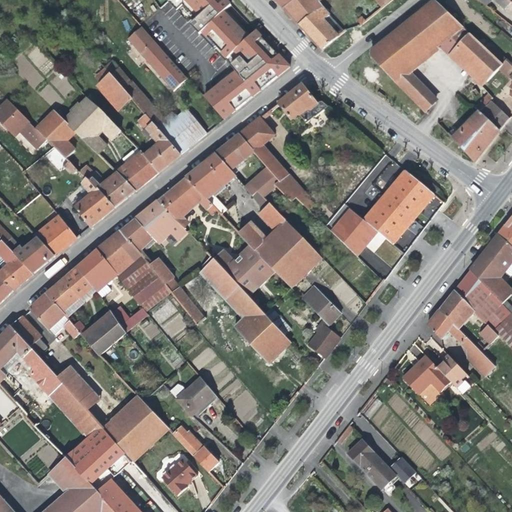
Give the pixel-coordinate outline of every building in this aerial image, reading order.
[(202,32),(225,12),(231,6),(225,0),(170,0),(168,2),(176,10),(182,5),(193,17),(198,13),(200,16),(190,25),(199,35),(202,32)] [(284,8),(297,0),(276,0),(278,2),(284,8)] [(302,28),(327,10),(319,1),(318,0),(297,0),(284,8),(302,28)] [(372,56),(397,83),(411,72),(441,49),(465,28),(435,0),(434,0),(372,50),(372,56)] [(393,0),(375,0),(382,8),(393,0)] [(508,0),(494,0),(506,10),(511,2),(508,0)] [(382,8),(378,4),(358,20),(362,25),(382,8)] [(331,15),(327,10),(302,28),(311,38),(323,50),(345,31),(338,23),(333,28),(325,20),(331,15)] [(236,25),(225,12),(202,32),(226,59),(234,52),(249,39),(236,25)] [(338,23),(331,15),(325,20),(333,28),(338,23)] [(188,80),(143,28),(128,41),(174,93),(188,80)] [(441,49),(479,84),(483,79),(452,51),(470,32),(465,28),(441,49)] [(249,39),(234,52),(239,59),(230,67),(235,73),(256,96),(289,67),(257,32),(249,39)] [(499,69),(504,64),(485,47),(470,32),(452,51),(483,79),(479,84),(482,87),(499,69)] [(485,47),(504,64),(507,60),(499,52),(502,49),(492,39),(485,47)] [(113,60),(105,67),(106,68),(111,75),(124,90),(133,82),(113,60)] [(511,63),(508,60),(507,60),(504,64),(499,69),(511,79),(511,86),(511,88),(511,94),(511,95),(511,96),(511,63)] [(111,75),(106,68),(95,77),(101,84),(111,75)] [(397,83),(426,111),(438,100),(411,72),(397,83)] [(246,105),(256,96),(235,73),(212,93),(232,115),(244,104),(246,105)] [(124,90),(111,75),(101,84),(100,85),(123,110),(134,100),(124,90)] [(133,82),(124,90),(134,100),(146,115),(156,127),(166,118),(133,82)] [(123,110),(100,85),(97,87),(119,113),(123,110)] [(299,117),(317,103),(302,85),(290,94),(278,104),(292,122),(299,117)] [(232,115),(212,93),(205,100),(224,122),(232,115)] [(491,99),(493,97),(488,93),(474,108),(478,112),(491,99)] [(88,98),(65,120),(79,133),(101,155),(108,148),(98,139),(105,132),(115,141),(123,133),(88,98)] [(491,99),(478,112),(499,132),(510,117),(491,99)] [(16,138),(21,133),(31,123),(9,101),(0,110),(0,121),(5,127),(6,126),(9,129),(8,130),(16,138)] [(323,102),(317,103),(299,117),(306,124),(329,107),(323,102)] [(167,139),(181,155),(197,143),(208,134),(188,109),(179,115),(173,113),(166,118),(156,127),(167,139)] [(57,111),(38,130),(49,141),(56,148),(68,160),(78,150),(70,142),(79,133),(65,120),(57,111)] [(499,132),(478,112),(466,124),(459,130),(452,137),(465,150),(476,161),(499,132)] [(147,134),(156,127),(146,115),(138,122),(147,134)] [(260,116),(251,123),(267,142),(276,135),(260,116)] [(38,130),(31,123),(21,133),(39,151),(49,141),(38,130)] [(239,134),(255,153),(264,145),(267,142),(251,123),(239,134)] [(447,132),(452,137),(459,130),(455,126),(447,132)] [(167,139),(156,127),(147,134),(158,147),(167,139)] [(231,140),(247,159),(255,153),(239,134),(231,140)] [(167,139),(158,147),(154,150),(168,165),(175,161),(181,155),(167,139)] [(225,145),(216,153),(232,172),(247,159),(231,140),(225,145)] [(264,145),(255,153),(267,167),(281,184),(290,176),(264,145)] [(168,165),(154,150),(147,156),(160,172),(168,165)] [(129,168),(145,155),(142,151),(118,171),(121,174),(136,192),(144,185),(129,168)] [(221,180),(202,196),(207,201),(236,176),(232,172),(216,153),(206,161),(221,180)] [(152,179),(160,172),(147,156),(145,155),(129,168),(144,185),(152,179)] [(196,169),(187,177),(202,196),(221,180),(206,161),(196,169)] [(78,171),(70,163),(66,167),(73,175),(78,171)] [(90,183),(94,179),(98,176),(89,165),(81,172),(87,180),(90,183)] [(267,167),(245,186),(253,196),(259,191),(265,197),(278,187),(281,184),(267,167)] [(394,244),(435,195),(405,170),(392,187),(378,203),(364,219),(394,244)] [(121,174),(113,181),(129,198),(136,192),(121,174)] [(298,197),(304,205),(312,199),(312,198),(292,175),(290,176),(281,184),(278,187),(291,203),(298,197)] [(94,179),(103,189),(107,186),(98,176),(94,179)] [(207,201),(202,196),(187,177),(177,185),(193,204),(198,200),(201,203),(207,211),(212,207),(207,201)] [(378,203),(392,187),(381,178),(368,194),(378,203)] [(90,183),(96,190),(99,193),(103,189),(94,179),(90,183)] [(91,194),(96,190),(90,183),(87,180),(82,184),(91,194)] [(107,186),(103,189),(99,193),(114,211),(122,204),(129,198),(113,181),(107,186)] [(177,185),(171,191),(187,209),(174,220),(183,231),(191,224),(185,217),(201,203),(198,200),(193,204),(177,185)] [(443,193),(449,197),(453,192),(447,188),(443,193)] [(96,190),(91,194),(75,208),(93,229),(106,218),(114,211),(99,193),(96,190)] [(166,195),(158,201),(174,220),(187,209),(171,191),(166,195)] [(312,199),(304,205),(309,211),(316,205),(312,199)] [(12,200),(6,205),(22,222),(28,217),(12,200)] [(174,220),(158,201),(147,210),(142,215),(160,236),(168,228),(169,229),(175,225),(180,231),(182,229),(183,231),(174,220)] [(274,231),(286,220),(271,204),(259,215),(274,231)] [(153,242),(160,236),(142,215),(134,220),(149,238),(153,242)] [(38,240),(54,258),(77,237),(58,216),(35,236),(38,240)] [(511,216),(508,222),(498,235),(511,247),(511,216)] [(117,277),(142,256),(146,253),(143,250),(140,246),(149,238),(134,220),(113,237),(96,251),(116,275),(117,277)] [(323,258),(286,220),(274,231),(267,237),(255,249),(277,272),(292,288),(323,258)] [(250,245),(255,249),(267,237),(252,222),(240,234),(250,245)] [(0,237),(2,239),(6,244),(13,237),(2,224),(0,225),(0,237)] [(490,245),(484,253),(504,268),(511,258),(511,247),(498,235),(490,245)] [(13,237),(6,244),(14,253),(21,246),(13,237)] [(143,250),(153,242),(149,238),(140,246),(143,250)] [(34,275),(14,253),(6,244),(2,239),(0,240),(0,253),(9,264),(4,268),(21,287),(28,281),(34,275)] [(48,263),(54,258),(38,240),(33,245),(48,263)] [(14,253),(34,275),(42,268),(48,263),(33,245),(31,243),(24,249),(21,246),(14,253)] [(250,245),(235,260),(222,272),(248,299),(277,272),(255,249),(250,245)] [(212,261),(222,272),(235,260),(225,249),(212,261)] [(116,275),(96,251),(92,254),(112,279),(116,275)] [(146,253),(142,256),(166,285),(174,278),(176,277),(164,262),(159,266),(155,261),(154,262),(146,253)] [(511,287),(502,278),(511,265),(511,258),(504,268),(484,253),(470,270),(502,304),(503,305),(511,294),(511,287)] [(112,279),(92,254),(87,259),(107,284),(112,279)] [(172,292),(166,285),(142,256),(117,277),(141,305),(147,312),(172,292)] [(159,266),(164,262),(159,258),(155,261),(159,266)] [(78,266),(99,291),(107,284),(87,259),(82,263),(78,266)] [(244,317),(256,306),(248,299),(222,272),(212,261),(201,273),(244,317)] [(99,291),(78,266),(64,278),(81,299),(65,313),(67,316),(68,318),(99,291)] [(21,287),(4,268),(0,271),(0,276),(14,291),(21,287)] [(502,304),(470,270),(462,280),(455,290),(472,307),(476,311),(485,320),(502,304)] [(0,276),(0,304),(8,297),(14,291),(0,276)] [(57,285),(46,294),(65,313),(81,299),(64,278),(57,285)] [(174,278),(166,285),(172,292),(198,323),(206,317),(174,278)] [(302,298),(329,326),(337,319),(341,314),(314,287),(302,298)] [(460,320),(472,307),(455,290),(450,296),(444,304),(460,320)] [(50,331),(67,316),(65,313),(46,294),(38,302),(30,308),(50,331)] [(476,311),(472,307),(460,320),(444,304),(439,310),(460,330),(476,311)] [(485,320),(489,325),(494,330),(511,313),(503,305),(502,304),(485,320)] [(256,306),(244,317),(234,327),(269,364),(291,343),(284,336),(272,324),(256,306)] [(455,336),(460,330),(439,310),(433,318),(427,325),(442,340),(449,330),(455,336)] [(129,332),(112,311),(83,335),(104,360),(109,356),(110,357),(117,351),(113,346),(129,332)] [(511,314),(511,313),(494,330),(500,336),(511,348),(511,347),(511,314)] [(23,315),(11,327),(30,349),(40,338),(42,337),(23,315)] [(63,326),(70,320),(68,318),(67,316),(52,329),(55,333),(63,326)] [(272,324),(284,336),(292,329),(280,317),(272,324)] [(81,333),(70,320),(63,326),(75,339),(81,333)] [(143,329),(151,339),(160,332),(153,322),(143,329)] [(333,347),(340,337),(322,324),(308,344),(325,357),(333,347)] [(494,330),(489,325),(480,334),(491,345),(500,336),(494,330)] [(19,353),(22,356),(30,349),(11,327),(2,336),(0,338),(0,352),(10,362),(19,353)] [(496,367),(460,330),(455,336),(468,350),(468,358),(486,377),(496,367)] [(40,338),(30,349),(37,356),(48,347),(40,338)] [(44,391),(57,379),(37,356),(30,349),(22,356),(33,369),(30,372),(29,373),(44,391)] [(18,360),(22,356),(19,353),(10,362),(0,352),(0,367),(7,375),(20,362),(18,360)] [(438,368),(426,355),(415,366),(403,377),(419,395),(432,383),(440,392),(452,382),(438,368)] [(444,362),(438,368),(452,382),(458,388),(464,382),(462,380),(468,375),(449,355),(445,358),(442,360),(444,362)] [(18,360),(20,362),(30,372),(33,369),(22,356),(18,360)] [(71,366),(57,379),(87,411),(101,398),(71,366)] [(195,384),(202,378),(197,372),(190,378),(195,384)] [(202,378),(195,384),(179,399),(193,415),(203,406),(210,400),(213,404),(220,398),(202,378)] [(87,411),(57,379),(44,391),(89,439),(102,427),(87,411)] [(24,392),(14,401),(28,415),(38,407),(24,392)] [(116,415),(102,427),(134,463),(156,443),(170,430),(138,395),(116,415)] [(101,398),(87,411),(102,427),(116,415),(101,398)] [(49,412),(35,425),(51,443),(65,430),(49,412)] [(183,445),(195,456),(204,448),(183,426),(174,434),(183,445)] [(134,463),(102,427),(89,439),(81,447),(66,460),(68,462),(99,496),(114,482),(120,477),(123,475),(131,484),(138,478),(142,482),(147,477),(146,476),(134,463)] [(65,430),(51,443),(66,460),(81,447),(65,430)] [(170,430),(156,443),(169,457),(183,445),(174,434),(170,430)] [(375,453),(376,452),(363,438),(355,446),(348,452),(360,466),(375,453)] [(195,456),(210,473),(217,467),(221,463),(205,446),(195,456)] [(146,453),(134,463),(146,476),(158,466),(146,453)] [(375,453),(360,466),(382,489),(396,476),(375,453)] [(416,471),(402,457),(396,462),(390,467),(402,480),(404,482),(416,471)] [(196,472),(182,458),(162,477),(179,495),(190,485),(186,481),(189,478),(196,472)] [(68,462),(50,477),(67,494),(71,491),(90,511),(100,511),(108,505),(99,496),(68,462)] [(114,482),(140,511),(151,511),(120,477),(114,482)] [(140,511),(114,482),(99,496),(108,505),(114,511),(140,511)] [(90,511),(71,491),(67,494),(46,511),(15,511),(0,494),(0,502),(1,505),(0,505),(0,511),(90,511)]
